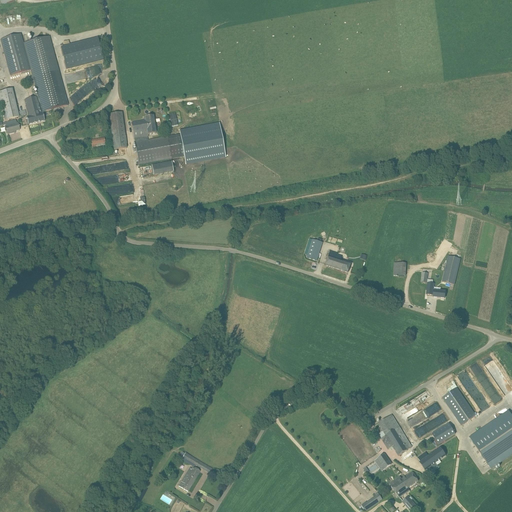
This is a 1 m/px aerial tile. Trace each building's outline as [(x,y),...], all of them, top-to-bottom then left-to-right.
[(31,71),(38,97),(43,113),(69,106),(50,37),(24,44),(21,34),(0,40),(10,76),(31,71)] [(98,38),(61,48),(66,69),(103,60),(98,38)] [(13,89),(0,92),(0,100),(5,121),(20,118),(13,89)] [(45,121),(43,113),(38,97),(25,100),(29,116),(26,117),(28,124),(45,121)] [(109,114),(110,116),(114,150),(127,148),(122,113),(109,114)] [(175,113),(169,115),(172,127),(178,125),(175,113)] [(145,121),(131,123),(134,138),(135,143),(139,165),(184,156),(185,164),(225,157),(221,136),(221,133),(219,124),(179,132),(180,135),(168,137),(148,140),(147,137),(148,137),(148,135),(156,134),(153,116),(144,117),(145,121)] [(8,133),(8,134),(16,132),(15,131),(20,130),(18,123),(6,126),(4,127),(6,134),(8,133)] [(91,140),(92,147),(95,146),(95,144),(105,143),(104,138),(91,140)] [(152,165),(154,176),(173,172),(171,162),(152,165)] [(112,197),(114,206),(134,202),(133,193),(112,197)] [(313,241),(307,259),(316,262),(322,245),(323,244),(313,241)] [(442,282),(454,285),(460,259),(448,256),(442,282)] [(328,257),(325,266),(348,273),(351,264),(341,261),(336,259),(328,257)] [(394,276),(405,276),(406,264),(394,263),(394,271),(394,276)] [(428,283),(426,295),(433,295),(433,297),(445,298),(445,292),(433,291),(434,284),(428,283)] [(442,398),(461,426),(476,416),(457,388),(442,398)] [(397,415),(407,410),(410,415),(418,411),(416,407),(410,410),(408,408),(431,396),(428,392),(395,409),(397,415)] [(511,416),(509,411),(470,438),(491,469),(511,454),(511,416)] [(392,415),(378,424),(383,432),(386,436),(381,439),(388,450),(393,447),(398,456),(412,448),(392,415)] [(432,434),(438,445),(455,434),(449,424),(432,434)] [(420,462),(419,463),(425,471),(429,468),(446,456),(443,452),(440,448),(428,456),(420,462)] [(186,453),(183,457),(205,471),(208,466),(186,453)] [(384,455),(378,460),(384,469),(391,464),(384,455)] [(179,486),(188,492),(200,471),(192,467),(191,469),(193,470),(192,471),(189,469),(179,486)] [(400,477),(389,484),(391,487),(397,496),(418,481),(412,473),(402,480),(400,477)] [(408,497),(402,502),(411,511),(416,506),(408,497)]
